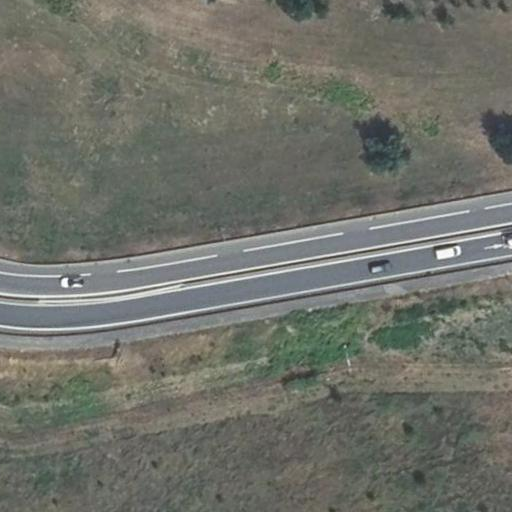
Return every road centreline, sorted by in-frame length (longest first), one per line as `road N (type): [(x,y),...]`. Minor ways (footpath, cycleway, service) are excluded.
road 1 (trunk): [(0,315),(130,311),(511,243)]
road 2 (motorway): [(511,213),(149,277),(0,282)]
